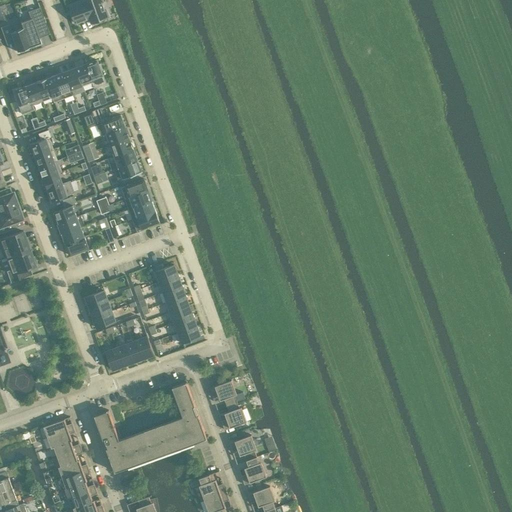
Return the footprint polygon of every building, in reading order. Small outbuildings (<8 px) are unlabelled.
[(93,24),(108,18),(101,0),(84,0),(85,3),(69,9),(75,23),(90,17),(93,24)] [(351,0),(333,0),(337,8),(352,3),(351,0)] [(30,19),(21,22),(23,28),(30,47),(40,43),(39,38),(38,36),(48,32),(40,7),(28,12),(30,19)] [(8,25),(0,28),(5,41),(12,38),(17,52),(20,50),(20,52),(27,49),(26,48),(30,47),(23,28),(11,32),(8,25)] [(100,64),(99,64),(97,59),(86,64),(94,87),(106,83),(101,71),(103,70),(100,64)] [(94,87),(86,64),(75,67),(84,91),(83,86),(92,83),(94,87)] [(74,95),(84,91),(75,67),(65,71),(74,95)] [(64,98),(74,95),(65,71),(55,75),(64,98)] [(54,102),(64,98),(55,75),(45,79),(52,97),(54,102)] [(42,101),(52,97),(45,79),(35,82),(42,101)] [(32,105),(42,101),(35,82),(25,86),(33,109),(34,109),(32,105)] [(22,114),(33,109),(25,86),(13,90),(15,95),(13,95),(15,102),(17,101),(22,114)] [(99,94),(97,95),(100,100),(101,104),(107,102),(103,93),(99,94)] [(101,107),(82,114),(87,128),(97,124),(101,136),(107,133),(125,127),(121,115),(106,120),(101,107)] [(125,127),(107,133),(111,145),(129,138),(125,127)] [(48,137),(50,137),(48,130),(38,134),(41,140),(29,144),(34,156),(52,149),(48,137)] [(129,138),(111,145),(115,156),(133,150),(129,138)] [(89,144),(83,146),(85,154),(92,152),(89,144)] [(79,145),(70,148),(73,154),(81,151),(79,145)] [(61,158),(56,160),(52,149),(34,156),(38,167),(61,159),(61,158)] [(133,150),(115,156),(119,167),(137,160),(133,150)] [(81,151),(73,154),(75,161),(83,158),(81,151)] [(92,152),(85,154),(88,162),(94,159),(92,152)] [(61,163),(62,161),(61,159),(38,167),(42,178),(60,171),(58,164),(61,163)] [(119,167),(114,169),(118,180),(142,172),(137,160),(119,167)] [(98,165),(91,167),(94,176),(101,173),(98,165)] [(57,173),(61,172),(60,171),(42,178),(42,179),(40,180),(42,185),(44,184),(46,190),(69,181),(61,183),(57,173)] [(100,174),(94,176),(96,184),(103,182),(100,174)] [(144,179),(121,187),(125,199),(148,190),(144,179)] [(50,201),(74,193),(69,181),(46,190),(50,201)] [(1,190),(0,190),(0,211),(17,205),(13,192),(3,196),(1,190)] [(148,190),(125,199),(129,209),(152,201),(148,190)] [(74,196),(62,200),(65,206),(76,202),(74,196)] [(106,197),(101,199),(103,207),(107,205),(109,205),(106,197)] [(152,201),(129,209),(133,220),(156,212),(152,201)] [(17,205),(0,211),(0,233),(1,233),(15,228),(13,222),(22,219),(17,205)] [(73,205),(54,212),(58,223),(77,216),(73,205)] [(156,212),(133,220),(137,231),(160,223),(156,212)] [(77,216),(58,223),(62,233),(62,234),(81,226),(84,225),(81,215),(78,216),(77,216)] [(81,226),(62,234),(66,244),(85,237),(85,236),(81,226)] [(26,242),(23,232),(22,231),(0,239),(7,258),(29,249),(29,248),(31,248),(28,241),(26,242)] [(85,237),(66,244),(70,254),(89,248),(85,237)] [(34,256),(32,257),(29,249),(7,258),(12,273),(8,275),(10,283),(26,277),(24,270),(35,266),(35,264),(37,264),(34,256)] [(174,265),(156,271),(160,282),(178,275),(174,265)] [(178,275),(160,282),(164,292),(182,285),(178,275)] [(182,285),(164,292),(167,302),(185,295),(182,285)] [(104,290),(86,297),(90,307),(108,301),(104,290)] [(185,295),(167,302),(171,312),(189,305),(185,295)] [(108,301),(90,307),(94,317),(112,310),(108,301)] [(189,305),(171,312),(175,322),(193,316),(189,305)] [(112,310),(94,317),(97,328),(98,328),(116,321),(115,321),(112,310)] [(193,316),(175,322),(178,332),(196,326),(193,316)] [(196,326),(178,332),(182,343),(200,336),(196,326)] [(148,337),(137,340),(143,358),(154,354),(148,337)] [(137,340),(127,344),(133,361),(143,358),(137,340)] [(127,344),(117,348),(123,365),(133,361),(127,344)] [(117,348),(106,352),(112,369),(123,365),(117,348)] [(210,388),(213,397),(219,394),(221,400),(224,399),(227,405),(237,401),(235,395),(237,394),(232,380),(210,388)] [(173,387),(183,416),(193,443),(207,438),(187,382),(173,387)] [(227,418),(222,420),(225,429),(247,421),(241,407),(239,408),(237,401),(227,405),(229,412),(225,413),(227,418)] [(109,410),(95,415),(115,472),(129,466),(193,443),(183,416),(119,439),(109,410)] [(41,428),(44,438),(48,437),(74,427),(73,423),(66,425),(64,420),(44,427),(41,428)] [(48,437),(44,438),(44,439),(48,437),(52,447),(71,440),(69,434),(76,432),(74,427),(48,437)] [(230,442),(233,451),(238,449),(240,455),(244,453),(247,460),(257,456),(254,450),(257,449),(251,435),(230,442)] [(55,447),(58,456),(82,448),(80,443),(73,445),(71,440),(52,447),(52,448),(55,447)] [(58,456),(61,466),(78,460),(76,455),(83,452),(82,448),(58,456)] [(247,473),(241,475),(245,484),(266,476),(261,462),(259,463),(257,456),(247,460),(249,466),(245,468),(247,473)] [(59,467),(63,477),(82,470),(89,468),(87,463),(80,466),(78,460),(61,466),(59,467)] [(0,492),(13,488),(7,471),(5,467),(5,466),(3,467),(0,468),(0,492)] [(69,486),(69,487),(86,481),(84,475),(91,473),(89,468),(82,470),(63,477),(66,487),(69,486)] [(199,485),(205,499),(226,491),(223,483),(218,485),(216,480),(212,481),(210,474),(199,478),(202,485),(199,485)] [(69,487),(72,497),(89,491),(96,488),(95,484),(88,486),(86,481),(69,487)] [(257,490),(248,494),(251,503),(257,501),(259,506),(263,505),(265,511),(275,507),(273,501),(275,500),(270,486),(268,486),(257,490)] [(13,488),(0,492),(0,504),(4,503),(6,509),(19,505),(13,488)] [(73,506),(74,508),(93,501),(91,496),(98,493),(96,488),(89,491),(72,497),(75,505),(73,506)] [(209,511),(223,511),(222,509),(226,507),(224,502),(229,500),(226,491),(205,499),(209,511)] [(138,511),(156,511),(153,502),(151,503),(149,496),(138,500),(141,507),(137,508),(138,511)] [(74,508),(75,511),(95,511),(104,509),(102,504),(95,507),(93,501),(74,508)] [(7,511),(26,511),(23,503),(19,505),(6,509),(7,511)]
